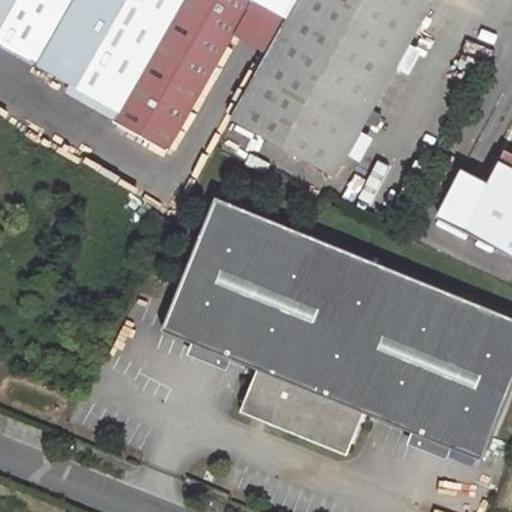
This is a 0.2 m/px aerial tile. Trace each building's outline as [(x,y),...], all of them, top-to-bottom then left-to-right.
[(0,0),(0,42),(17,52),(60,76),(101,99),(93,114),(166,154),(235,32),(253,0),(0,0)] [(433,0),(296,0),(268,50),(230,117),(334,176),(433,0)] [(253,0),(235,32),(268,50),(296,0),(253,0)] [(60,76),(17,52),(5,74),(48,98),(60,76)] [(511,254),(511,167),(500,162),(488,184),(482,196),(455,182),(438,215),(511,254)] [(482,196),(488,184),(461,170),(455,182),(482,196)] [(511,386),(511,315),(216,197),(162,331),(258,369),(245,400),(273,411),(268,422),(336,450),(341,438),(352,443),(365,412),(483,460),(511,386)] [(129,282),(118,278),(110,294),(122,299),(129,282)] [(273,411),(245,400),(241,411),(268,422),(273,411)] [(352,443),(341,438),(336,450),(348,454),(352,443)]
